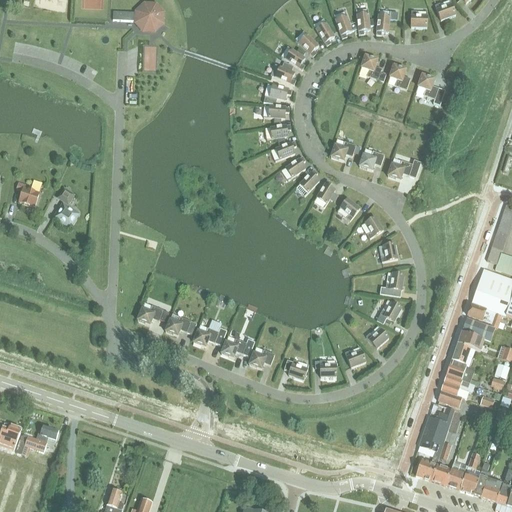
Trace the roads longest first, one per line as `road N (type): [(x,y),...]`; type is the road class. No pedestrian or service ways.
road 1 (unclassified): [(494,0),(469,28),(441,42),(341,52),(317,68),(301,94),(298,116),(312,156),(380,202),(417,259),(412,330),(378,376),(346,393),(299,401),(111,325)]
road 2 (residential): [(396,492),(499,199)]
road 3 (unclassified): [(111,325),(119,103)]
road 4 (secondary): [(185,445),(0,381)]
road 5 (unclassified): [(111,325),(60,255),(0,226)]
road 6 (residential): [(204,416),(197,386),(118,358),(111,325)]
